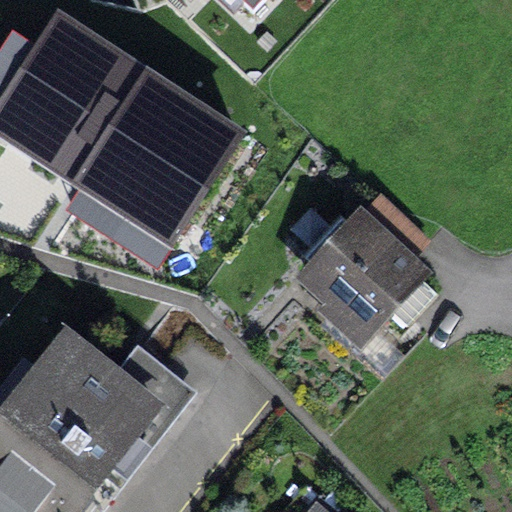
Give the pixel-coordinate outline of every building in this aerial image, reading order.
[(235,0),(254,18),(271,0),(235,0)] [(311,269),(296,285),(322,310),(317,315),(360,356),(434,279),(363,212),(348,227),(343,222),(335,230),(312,208),(290,232),(314,254),(305,263),(311,269)] [(120,375),(65,334),(0,418),(0,511),(90,511),(116,480),(168,412),(120,375)] [(198,396),(139,351),(120,375),(168,412),(116,480),(128,489),(198,396)] [(329,511),(316,501),(306,511),(329,511)]
